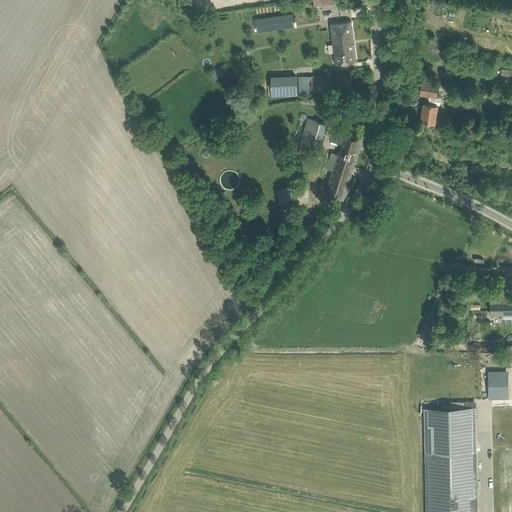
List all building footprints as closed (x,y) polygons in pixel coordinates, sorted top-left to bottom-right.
[(313,0),(314,6),(321,5),(322,10),(336,7),(334,0),(313,0)] [(258,17),(260,30),(295,25),(293,12),(258,17)] [(357,61),(351,21),(330,23),(335,64),(357,61)] [(211,72),(215,79),(228,72),(224,65),(211,72)] [(299,77),(300,93),(352,91),(351,74),(299,77)] [(420,95),(437,98),(439,81),(422,79),(420,95)] [(421,120),(431,122),(435,122),(443,123),(444,116),(436,114),(438,105),(424,103),(421,120)] [(300,141),(319,147),(327,123),(308,118),(300,141)] [(325,194),(343,199),(363,138),(339,130),(336,139),(342,141),(338,153),(332,152),(327,168),(332,170),(325,194)] [(511,298),(508,299),(508,293),(490,293),(490,315),(511,314),(511,298)] [(507,372),(489,372),(489,397),(508,397),(507,372)] [(477,511),(475,406),(424,407),(426,511),(477,511)]
